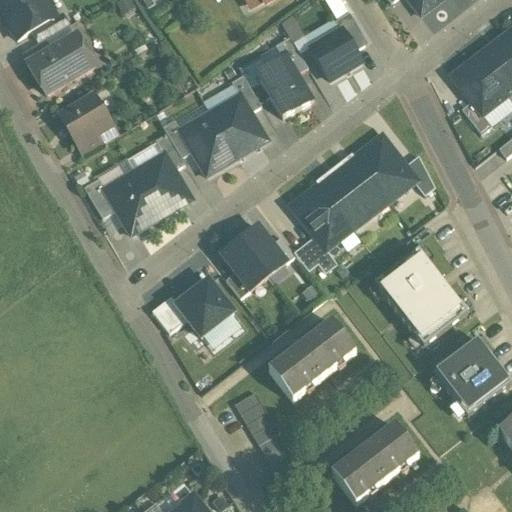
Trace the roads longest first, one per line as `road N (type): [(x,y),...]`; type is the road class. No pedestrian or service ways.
road 1 (residential): [(122,297),(407,76)]
road 2 (residential): [(250,511),(122,297)]
road 3 (residential): [(122,297),(0,92)]
road 4 (residential): [(407,76),(511,282)]
road 5 (residential): [(407,76),(503,0)]
